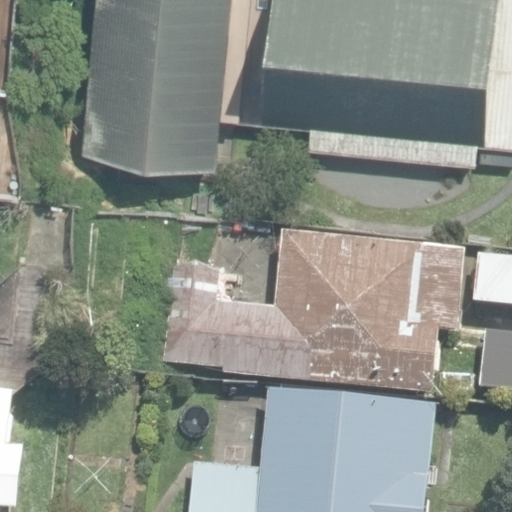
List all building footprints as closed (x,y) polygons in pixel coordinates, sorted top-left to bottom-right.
[(226,116),(243,117),(254,0),(100,0),(84,151),(221,165),(226,116)] [(511,0),(254,0),(243,117),(313,125),(311,146),(478,163),(480,142),(511,145),(511,0)] [(72,352),(117,357),(133,223),(89,218),(72,352)] [(224,375),(434,396),(441,332),(461,335),(469,251),(287,232),(279,307),(220,301),(223,273),(175,267),(165,362),(225,368),(224,375)] [(475,303),(511,306),(511,259),(480,256),(475,303)] [(0,502),(15,504),(21,443),(7,442),(13,388),(0,387),(0,502)] [(430,511),(441,407),(273,389),(264,471),(198,464),(193,511),(430,511)]
